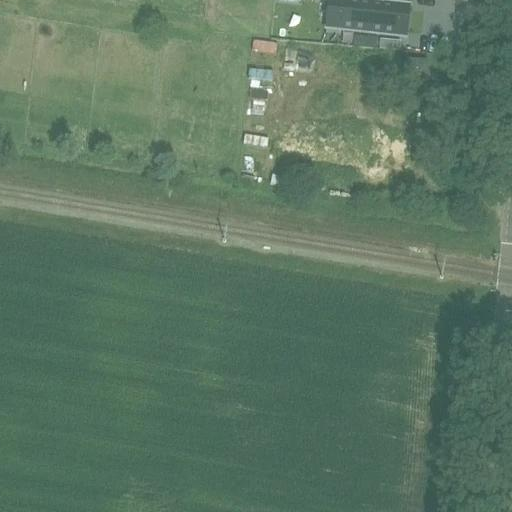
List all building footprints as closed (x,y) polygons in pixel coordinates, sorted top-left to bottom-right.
[(343,0),(329,0),(327,22),(370,27),(369,34),(406,39),(409,7),(383,4),(383,1),(373,0),(362,0),(362,2),(343,0)] [(380,42),(380,50),(399,52),(400,44),(380,42)] [(347,52),(346,76),(394,79),(395,55),(347,52)] [(406,62),(404,81),(426,83),(428,64),(406,62)] [(299,101),(298,108),(309,110),(310,102),(299,101)] [(327,105),(325,113),(336,115),(337,107),(327,105)] [(354,110),(353,117),(364,119),(365,112),(354,110)] [(454,110),(452,130),(471,132),(473,112),(454,110)] [(279,113),(272,152),(301,157),(307,118),(279,113)] [(382,115),(381,122),(391,124),(393,116),(382,115)] [(393,116),(391,124),(402,126),(403,118),(393,116)] [(307,118),(301,157),(328,162),(335,122),(307,118)] [(335,122),(328,162),(356,166),(362,127),(335,122)] [(362,127),(356,166),(383,171),(390,132),(362,127)] [(390,132),(383,171),(412,176),(419,137),(390,132)]
